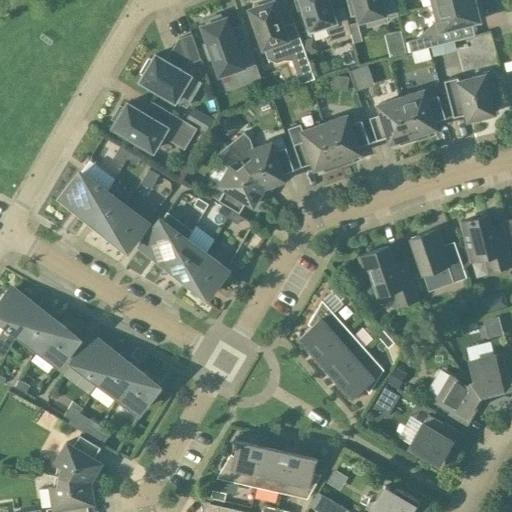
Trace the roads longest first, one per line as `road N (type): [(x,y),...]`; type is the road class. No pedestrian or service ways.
road 1 (residential): [(225,361),(304,232),(321,218),(511,158)]
road 2 (residential): [(5,232),(134,10),(154,0)]
road 3 (residential): [(225,361),(5,232)]
road 4 (residential): [(147,511),(150,479),(225,361)]
